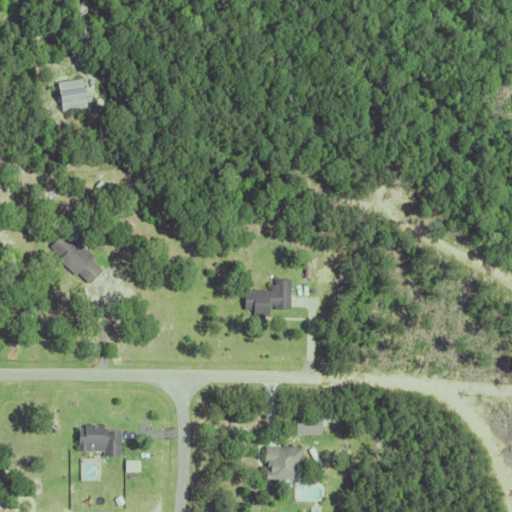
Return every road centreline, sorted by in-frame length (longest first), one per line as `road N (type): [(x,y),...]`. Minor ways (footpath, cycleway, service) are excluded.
road 1 (residential): [(179,389),(0,387)]
road 2 (residential): [(179,389),(341,390)]
road 3 (residential): [(179,389),(178,511)]
